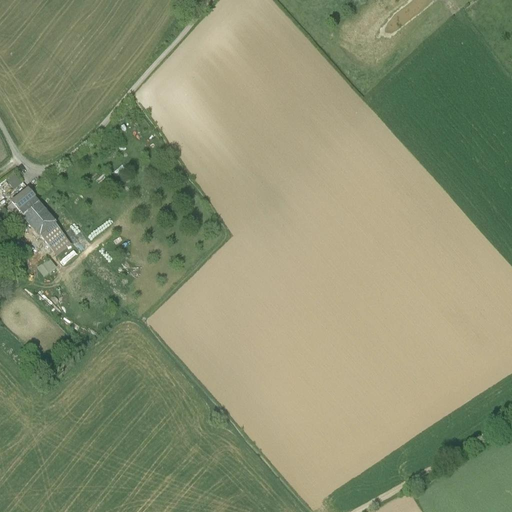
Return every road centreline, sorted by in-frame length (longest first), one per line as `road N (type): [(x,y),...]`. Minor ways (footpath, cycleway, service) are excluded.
road 1 (unclassified): [(0,123),(36,175),(66,159),(210,0)]
road 2 (track): [(357,511),(511,419)]
